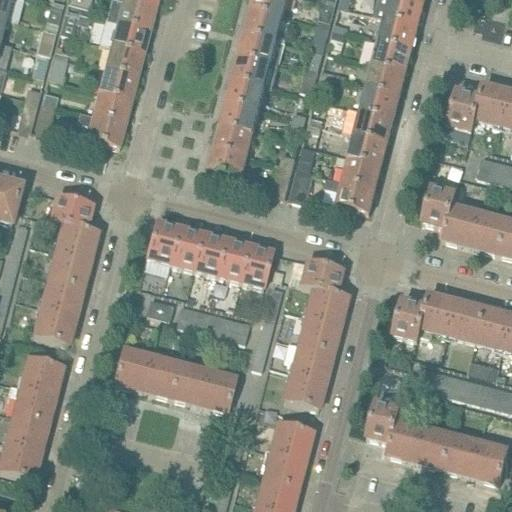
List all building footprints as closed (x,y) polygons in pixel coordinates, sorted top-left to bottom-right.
[(4,0),(0,0),(0,23),(5,25),(17,28),(23,4),(11,1),(4,0)] [(91,0),(70,0),(68,9),(88,15),(91,0)] [(123,0),(122,6),(155,14),(158,0),(123,0)] [(253,0),(250,14),(282,22),(287,0),(253,0)] [(320,0),(319,7),(322,8),(334,11),(337,0),(320,0)] [(345,0),(342,0),(339,12),(345,14),(349,1),(345,0)] [(388,0),(381,0),(376,21),(385,23),(385,24),(417,32),(423,9),(391,1),(388,0)] [(390,0),(391,1),(423,9),(425,0),(390,0)] [(111,3),(105,26),(149,37),(155,14),(122,6),(111,3)] [(51,5),(50,11),(62,15),(63,8),(51,5)] [(318,24),(316,31),(328,34),(330,27),(334,11),(322,8),(318,24)] [(62,15),(50,11),(46,26),(58,29),(62,15)] [(250,14),(243,37),(276,46),(282,22),(250,14)] [(60,39),(72,42),(78,19),(66,16),(60,39)] [(385,24),(378,47),(411,56),(417,32),(385,24)] [(105,26),(99,49),(110,52),(143,60),(149,37),(105,26)] [(335,28),(333,35),(345,38),(347,31),(335,28)] [(316,31),(315,38),(326,41),(328,34),(316,31)] [(37,58),(38,58),(49,61),(55,38),(43,34),(37,58)] [(333,35),(331,42),(343,45),(345,38),(333,35)] [(243,37),(237,60),(270,69),(278,71),(281,59),(273,57),(276,46),(243,37)] [(322,57),(325,45),(314,42),(310,54),(322,57)] [(343,45),(331,42),(329,51),(341,54),(343,45)] [(378,47),(372,70),(405,79),(411,56),(378,47)] [(0,72),(5,74),(11,51),(0,48),(0,72)] [(110,52),(104,75),(137,84),(143,60),(110,52)] [(54,62),(66,65),(68,59),(56,56),(54,62)] [(48,68),(49,61),(38,58),(36,65),(48,68)] [(237,60),(231,83),(264,92),(272,94),(278,71),(270,69),(237,60)] [(54,62),(52,69),(64,72),(66,65),(54,62)] [(372,70),(366,94),(399,102),(405,79),(372,70)] [(306,71),(304,77),(316,81),(318,74),(306,71)] [(104,75),(98,98),(131,107),(137,84),(104,75)] [(323,75),(321,82),(333,85),(334,78),(323,75)] [(316,81),(304,77),(302,84),(314,87),(316,81)] [(321,82),(319,88),(331,91),(333,85),(321,82)] [(231,83),(225,107),(258,115),(264,92),(231,83)] [(510,97),(482,90),(479,102),(474,124),(501,131),(510,97)] [(28,94),(25,104),(37,107),(40,97),(28,94)] [(366,94),(360,117),(393,125),(399,102),(366,94)] [(470,141),(474,124),(479,102),(456,96),(447,131),(459,134),(458,138),(470,141)] [(511,97),(510,97),(501,131),(511,133),(511,97)] [(79,118),(125,130),(131,107),(98,98),(92,121),(79,118)] [(45,99),(42,109),(54,112),(57,102),(45,99)] [(29,139),(37,107),(25,104),(17,135),(29,139)] [(225,107),(219,130),(252,138),(258,115),(225,107)] [(54,112),(42,109),(39,119),(51,122),(54,112)] [(349,114),(343,137),(354,140),(387,149),(393,125),(360,117),(349,114)] [(294,117),(292,124),(304,127),(306,120),(294,117)] [(79,118),(77,128),(90,131),(86,145),(118,154),(125,130),(79,118)] [(51,122),(39,119),(34,140),(46,143),(51,122)] [(310,121),(309,128),(320,131),(322,124),(310,121)] [(304,127),(292,124),(290,131),(302,134),(304,127)] [(309,128),(307,135),(319,138),(320,131),(309,128)] [(219,130),(213,153),(246,162),(252,138),(219,130)] [(354,140),(348,163),(381,172),(387,149),(354,140)] [(299,164),(296,175),(310,178),(312,167),(316,155),(314,154),(303,151),(299,164)] [(213,153),(207,177),(240,185),(246,162),(213,153)] [(282,160),(279,170),(292,174),(295,163),(282,160)] [(511,190),(511,169),(482,162),(477,181),(511,190)] [(348,163),(342,187),(375,195),(381,172),(348,163)] [(275,169),(267,200),(284,204),(292,174),(279,170),(275,169)] [(296,175),(288,205),(302,209),(305,210),(313,179),(310,178),(296,175)] [(326,182),(324,191),(340,196),(336,210),(369,219),(375,195),(342,187),(326,182)] [(0,229),(10,232),(20,194),(0,188),(0,229)] [(421,228),(445,234),(451,212),(452,212),(455,199),(431,193),(421,228)] [(85,236),(85,235),(91,212),(56,203),(50,227),(62,230),(85,236)] [(442,245),(470,253),(479,219),(452,212),(451,212),(445,234),(442,245)] [(507,226),(479,219),(470,253),(498,260),(507,226)] [(498,260),(511,263),(511,227),(507,226),(498,260)] [(146,264),(169,270),(178,235),(155,229),(146,264)] [(16,230),(0,293),(0,334),(26,233),(16,230)] [(97,238),(85,235),(85,236),(62,230),(55,258),(89,267),(97,238)] [(169,270),(193,276),(202,241),(178,235),(169,270)] [(193,276),(216,282),(225,247),(202,241),(193,276)] [(225,247),(216,282),(239,288),(248,253),(225,247)] [(239,288),(262,294),(271,259),(248,253),(239,288)] [(48,286),(82,294),(89,267),(55,258),(48,286)] [(306,268),(299,292),(312,295),(334,301),(335,300),(341,277),(306,268)] [(75,322),(82,294),(48,286),(41,313),(75,322)] [(282,295),(272,292),(251,373),(261,376),(282,295)] [(312,295),(305,323),(339,331),(346,303),(335,300),(334,301),(312,295)] [(420,334),(418,340),(431,343),(432,337),(447,341),(456,307),(428,299),(425,311),(426,311),(420,334)] [(402,305),(392,340),(417,346),(418,340),(420,334),(426,311),(425,311),(402,305)] [(150,306),(146,320),(168,325),(172,312),(150,306)] [(456,307),(447,341),(475,348),(484,314),(456,307)] [(175,331),(244,349),(249,329),(181,311),(175,331)] [(75,322),(41,313),(33,342),(67,351),(75,322)] [(484,314),(475,348),(503,355),(511,321),(484,314)] [(511,321),(503,355),(511,357),(511,321)] [(305,323),(298,351),(332,359),(339,331),(305,323)] [(298,351),(291,378),(325,387),(332,359),(298,351)] [(113,389),(141,397),(150,363),(122,356),(113,389)] [(141,397),(170,404),(178,370),(150,363),(141,397)] [(20,393),(54,402),(62,373),(28,365),(20,393)] [(485,383),(488,371),(472,367),(469,379),(485,383)] [(170,404),(198,411),(207,377),(178,370),(170,404)] [(511,417),(511,396),(419,372),(414,392),(511,417)] [(226,418),(235,385),(207,377),(198,411),(226,418)] [(383,377),(380,387),(392,390),(395,380),(383,377)] [(284,406),(283,407),(289,409),(317,416),(325,387),(291,378),(284,406)] [(54,402),(20,393),(13,421),(47,430),(54,402)] [(366,443),(389,449),(395,426),(396,427),(399,414),(375,408),(366,443)] [(40,458),(47,430),(13,421),(6,449),(40,458)] [(424,434),(396,427),(395,426),(389,449),(386,460),(415,468),(424,434)] [(270,458),(304,467),(311,438),(277,429),(270,458)] [(108,511),(83,505),(81,511),(225,511),(245,436),(235,433),(214,511),(108,511)] [(451,441),(424,434),(415,468),(442,475),(451,441)] [(442,475),(470,482),(479,448),(451,441),(442,475)] [(479,448),(470,482),(499,489),(508,456),(479,448)] [(40,458),(6,449),(0,471),(0,477),(32,486),(40,458)] [(270,458),(263,486),(297,495),(304,467),(270,458)] [(292,511),(297,495),(263,486),(256,511),(292,511)]
